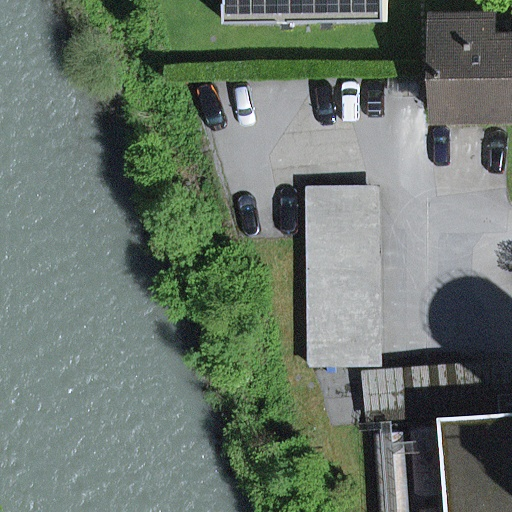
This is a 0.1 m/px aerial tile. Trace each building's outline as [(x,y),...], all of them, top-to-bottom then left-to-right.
[(228,0),(228,25),(388,23),(388,0),(228,0)] [(439,117),(511,115),(511,41),(493,42),(493,19),(436,20),(439,117)] [(309,189),(311,367),(372,366),(371,188),(309,189)] [(375,422),(507,412),(504,365),(372,374),(375,422)] [(511,511),(511,416),(445,421),(451,511),(511,511)] [(413,501),(443,499),(438,429),(408,431),(413,501)] [(382,511),(412,511),(407,433),(376,435),(382,511)]
